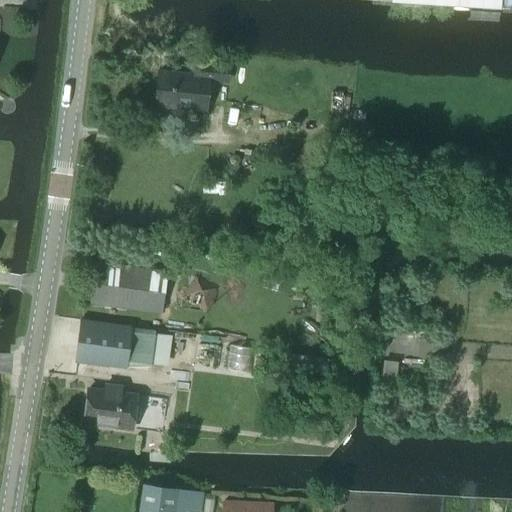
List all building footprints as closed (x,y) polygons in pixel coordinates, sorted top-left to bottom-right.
[(511,0),(390,0),(390,2),(501,9),(501,5),(511,6),(511,0)] [(227,84),(229,65),(199,62),(197,77),(160,73),(157,107),(206,111),(209,82),(227,84)] [(162,313),(166,272),(88,260),(82,303),(162,313)] [(125,370),(126,368),(149,367),(154,335),(130,332),(131,330),(80,324),(75,363),(125,370)] [(121,396),(121,390),(104,388),(103,393),(88,391),(84,424),(131,430),(135,398),(121,396)] [(194,511),(199,511),(202,494),(142,486),(138,511),(173,511),(174,509),(194,511)] [(270,511),(271,500),(221,498),(220,511),(270,511)]
